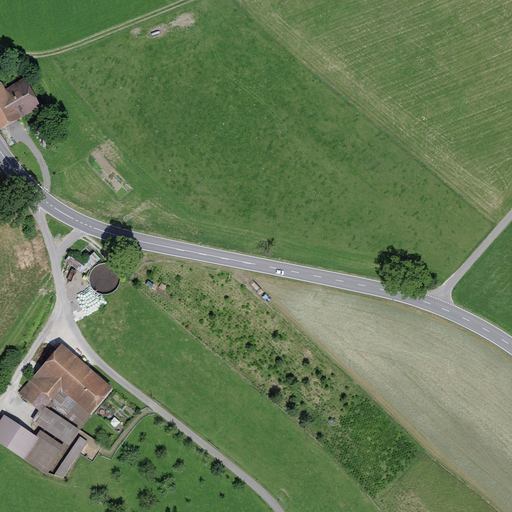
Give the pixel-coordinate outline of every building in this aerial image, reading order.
[(0,122),(36,102),(38,106),(46,102),(33,77),(4,93),(0,87),(0,86),(0,122)] [(86,272),(102,259),(96,251),(80,265),(86,272)] [(94,267),(89,276),(91,287),(100,293),(110,293),(118,286),(120,275),(114,266),(104,263),(94,267)] [(38,376),(36,374),(20,392),(32,402),(44,389),(52,396),(50,399),(53,402),(47,410),(77,430),(84,422),(80,419),(106,389),(61,350),(38,376)] [(40,436),(39,437),(5,414),(0,422),(0,441),(24,459),(25,457),(47,472),(62,450),(40,436)] [(63,477),(89,441),(82,436),(56,472),(63,477)]
